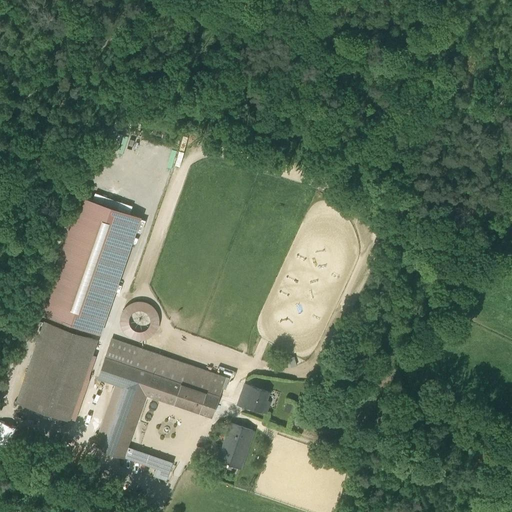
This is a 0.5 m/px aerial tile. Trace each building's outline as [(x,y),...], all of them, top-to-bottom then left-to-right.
[(133,140),(126,164),(139,168),(138,174),(152,179),(154,174),(166,177),(174,153),(162,150),(157,166),(153,165),(159,148),(133,140)] [(175,164),(182,166),(184,157),(178,155),(175,164)] [(41,313),(100,333),(140,218),(81,197),(41,313)] [(152,304),(144,301),(136,301),(128,304),(122,310),(119,317),(119,326),(123,333),(128,339),(136,342),(144,342),(152,339),(158,333),(161,325),(161,317),(158,310),(152,304)] [(63,321),(61,328),(84,336),(86,329),(63,321)] [(25,403),(52,325),(44,322),(16,400),(25,403)] [(25,403),(65,417),(93,339),(84,336),(61,328),(52,325),(25,403)] [(97,341),(93,339),(65,417),(70,419),(97,341)] [(115,384),(120,386),(125,387),(145,394),(212,417),(225,378),(112,339),(98,378),(115,384)] [(95,446),(98,447),(117,390),(120,386),(115,384),(96,440),(95,446)] [(245,384),(242,393),(248,395),(251,386),(245,384)] [(98,447),(103,450),(125,387),(120,386),(117,390),(98,447)] [(245,405),(266,412),(269,402),(265,401),(268,392),(251,386),(248,395),(245,404),(245,405)] [(145,394),(125,387),(103,450),(169,473),(172,464),(126,448),(145,394)] [(238,404),(245,406),(245,405),(245,404),(248,395),(242,393),(238,404)] [(275,409),(291,414),(293,406),(278,400),(275,409)] [(0,448),(6,451),(16,427),(0,420),(0,448)] [(218,461),(240,468),(253,431),(231,423),(218,461)]
